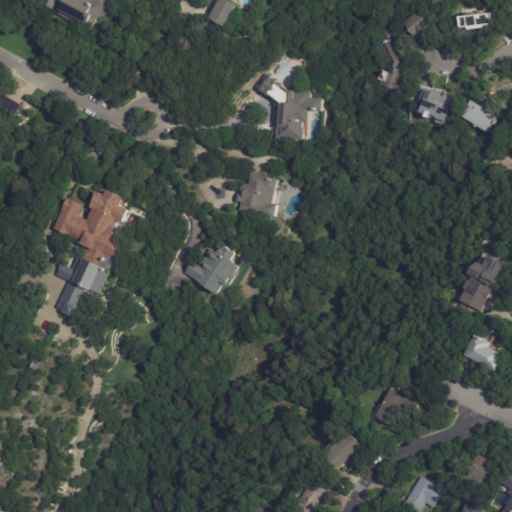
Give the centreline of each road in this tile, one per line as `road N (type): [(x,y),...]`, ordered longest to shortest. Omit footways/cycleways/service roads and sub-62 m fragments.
road 1 (residential): [(482,403),(460,429),(384,461),(346,511)]
road 2 (residential): [(0,55),(111,114),(147,118)]
